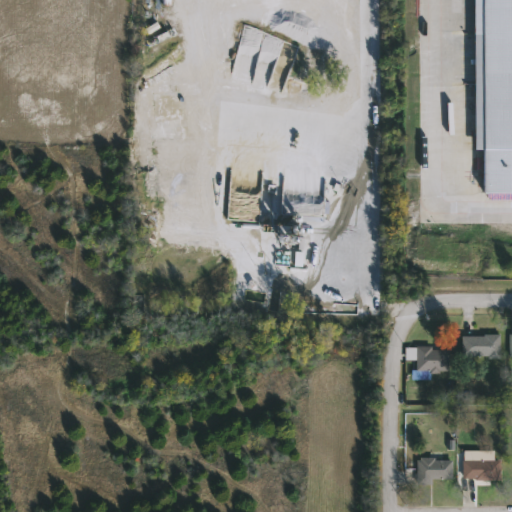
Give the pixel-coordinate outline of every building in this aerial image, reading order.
[(511,0),(472,0),(473,202),(511,201),(511,0)] [(461,354),(461,331),(498,331),(498,354),(461,354)] [(415,368),(415,344),(446,344),(446,368),(415,368)] [(430,476),(430,481),(415,481),(415,456),(451,456),(451,476),(430,476)] [(461,457),(498,457),(498,476),(461,476),(461,457)]
